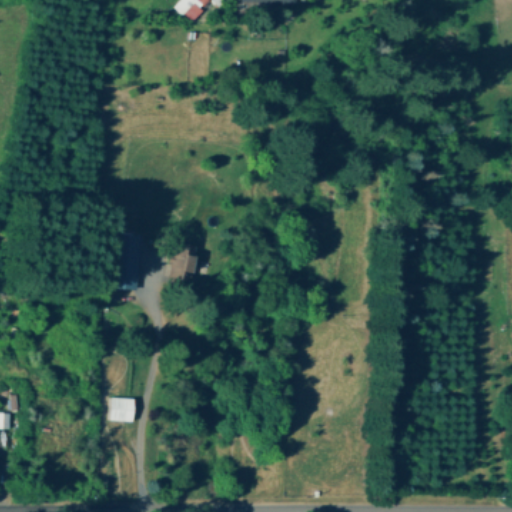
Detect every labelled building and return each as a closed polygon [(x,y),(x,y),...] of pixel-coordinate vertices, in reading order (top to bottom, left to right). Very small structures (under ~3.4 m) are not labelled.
[(176,0),(173,3),(188,19),(208,0),(176,0)] [(135,286),(136,232),(115,231),(113,286),(135,286)] [(167,276),(190,277),(192,242),(169,240),(167,276)] [(133,396),(109,395),(108,418),(132,419),(133,396)] [(0,426),(8,426),(8,410),(0,410),(0,426)]
